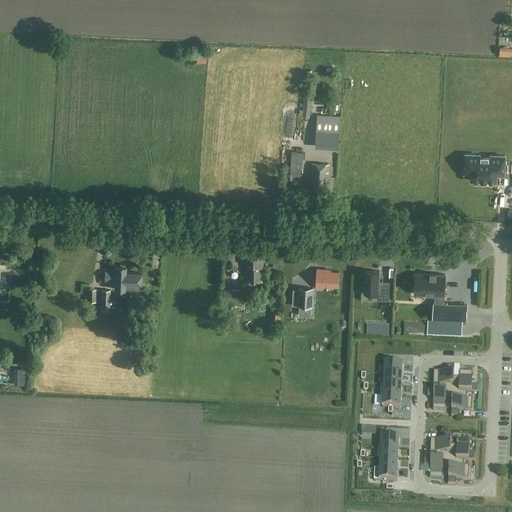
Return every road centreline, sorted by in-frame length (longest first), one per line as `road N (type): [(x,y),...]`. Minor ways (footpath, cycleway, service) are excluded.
road 1 (tertiary): [(501,235),(0,212)]
road 2 (residential): [(418,488),(490,491),(495,360)]
road 3 (residential): [(495,360),(424,357),(418,488)]
